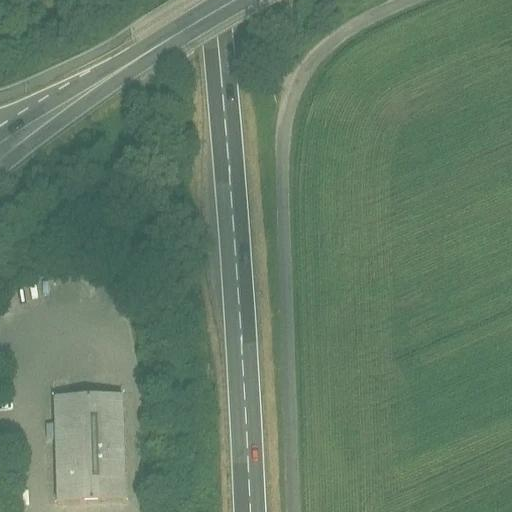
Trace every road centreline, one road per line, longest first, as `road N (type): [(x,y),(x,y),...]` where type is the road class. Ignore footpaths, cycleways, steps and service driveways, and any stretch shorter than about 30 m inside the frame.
road 1 (residential): [(285,511),(275,128),(296,68),(316,44),(399,0)]
road 2 (primary): [(249,511),(213,0)]
road 3 (tertiary): [(17,141),(248,0)]
